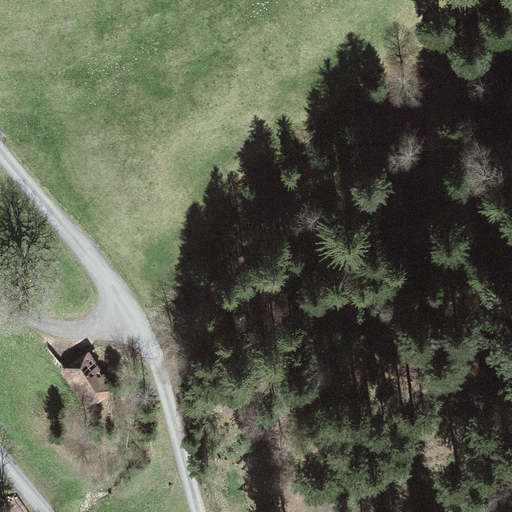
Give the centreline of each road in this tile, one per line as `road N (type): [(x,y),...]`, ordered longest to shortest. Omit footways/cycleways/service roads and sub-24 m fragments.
road 1 (track): [(139,322),(511,172)]
road 2 (track): [(0,152),(139,322)]
road 3 (track): [(194,511),(139,322)]
road 4 (track): [(139,322),(66,327),(0,303)]
